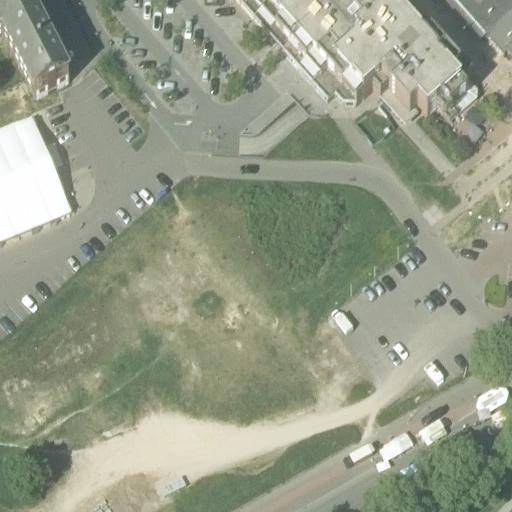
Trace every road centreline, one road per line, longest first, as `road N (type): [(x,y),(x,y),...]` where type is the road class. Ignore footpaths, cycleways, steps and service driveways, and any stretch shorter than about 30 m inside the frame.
road 1 (unknown): [(257,511),(443,409),(459,406),(471,430)]
road 2 (unclassified): [(332,511),(511,405)]
